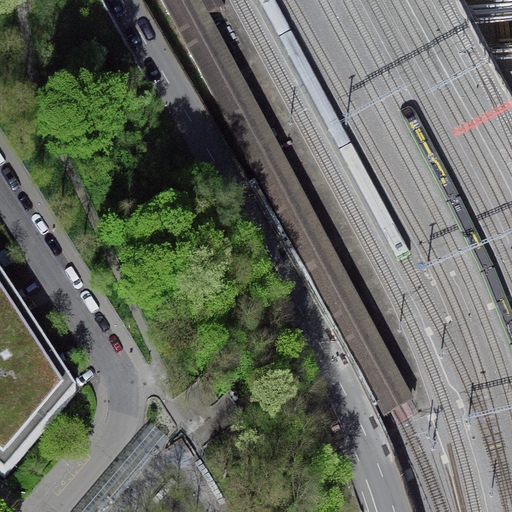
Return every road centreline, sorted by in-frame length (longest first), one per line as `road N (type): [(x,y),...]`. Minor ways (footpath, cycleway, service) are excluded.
road 1 (secondary): [(122,0),(348,395),(394,511)]
road 2 (residential): [(52,511),(117,433),(126,401),(115,369),(0,186)]
